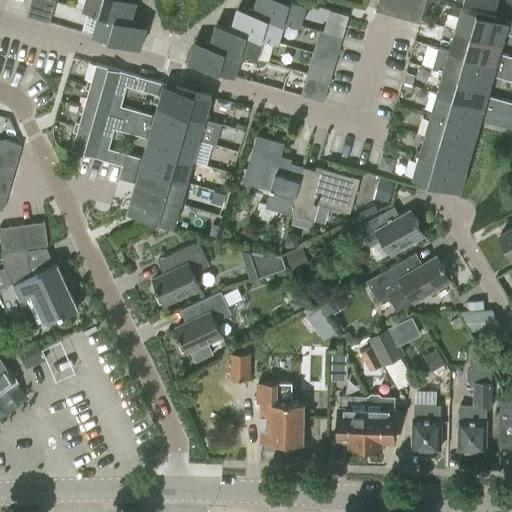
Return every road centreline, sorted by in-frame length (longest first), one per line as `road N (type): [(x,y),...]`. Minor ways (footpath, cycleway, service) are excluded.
road 1 (residential): [(183,490),(181,446),(99,252),(24,116),(0,90)]
road 2 (tertiary): [(511,499),(183,490)]
road 3 (residential): [(260,88),(0,24)]
road 4 (tertiary): [(0,494),(183,490)]
